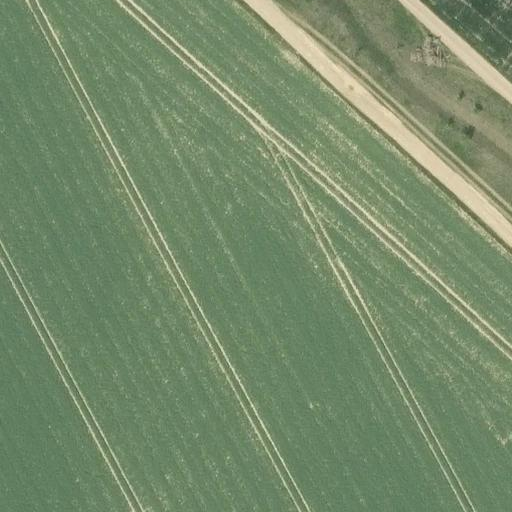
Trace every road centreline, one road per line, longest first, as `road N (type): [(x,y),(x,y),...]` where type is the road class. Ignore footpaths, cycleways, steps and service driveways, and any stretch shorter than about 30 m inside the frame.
road 1 (track): [(257,0),(511,241)]
road 2 (track): [(405,0),(511,99)]
